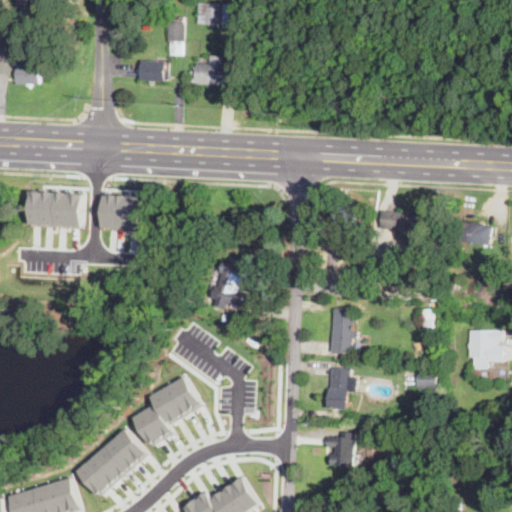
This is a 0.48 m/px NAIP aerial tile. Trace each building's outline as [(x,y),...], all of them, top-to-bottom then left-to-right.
[(51,0),(51,12),(32,13),(32,0),(51,0)] [(231,15),(231,24),(200,23),(200,7),(200,3),(232,4),(231,15)] [(186,39),(185,41),(169,41),(170,21),(186,21),(186,39)] [(19,49),(11,49),(11,40),(19,40),(19,49)] [(224,60),(223,65),(237,66),(236,84),(222,83),(221,85),(197,83),(197,82),(192,81),(193,70),(196,71),(196,67),(198,67),(198,63),(211,64),(212,55),(223,56),(224,60)] [(170,78),(170,79),(167,79),(166,81),(142,80),(143,59),(167,61),(166,71),(171,71),(170,78)] [(42,83),(42,84),(18,84),(18,64),(42,64),(42,83)] [(35,188),(34,222),(85,225),(87,191),(35,188)] [(106,194),(105,226),(144,229),(145,195),(106,194)] [(358,231),(358,235),(340,234),(340,222),(336,222),(336,204),(359,205),(358,231)] [(427,224),(426,233),(383,227),(384,214),(385,210),(428,216),(427,224)] [(493,242),(492,245),(453,239),(456,219),(487,224),(487,225),(495,226),(493,242)] [(243,259),(242,264),(242,265),(245,266),(238,291),(243,293),(239,305),(229,302),(227,308),(217,305),(218,299),(214,298),(215,295),(218,285),(221,286),(225,272),(223,272),(227,259),(231,261),(233,256),(243,259)] [(459,285),(459,287),(451,287),(452,274),(460,275),(459,285)] [(409,281),(409,290),(401,289),(401,288),(401,277),(409,278),(409,281)] [(360,337),(360,338),(355,338),(354,352),(334,351),(336,307),(356,307),(355,331),(360,331),(360,337)] [(437,309),(437,321),(425,321),(425,308),(437,309)] [(500,344),(500,345),(507,344),(507,361),(492,361),(492,357),(491,357),(491,368),(477,368),(477,357),(472,357),(472,348),(471,347),(470,343),(472,342),(472,330),(505,329),(505,341),(500,341),(500,344)] [(358,391),(358,392),(351,392),(349,409),(331,408),(333,367),(353,368),(353,377),(359,377),(358,391)] [(445,375),(445,388),(438,388),(438,394),(423,394),(423,387),(418,387),(419,371),(440,371),(440,372),(445,372),(445,375)] [(137,416),(153,443),(177,430),(172,423),(204,403),(187,375),(155,395),(159,402),(137,416)] [(79,468),(102,494),(151,451),(129,426),(79,468)] [(357,432),(356,444),(356,466),(334,465),(334,453),(337,453),(337,447),(329,446),(330,436),(343,436),(343,432),(357,432)] [(189,505),(193,511),(250,511),(265,503),(246,475),(215,497),(210,489),(189,505)] [(13,494),(18,511),(71,511),(85,508),(75,476),(13,494)] [(0,497),(0,511),(9,511),(5,496),(0,497)] [(462,509),(462,510),(454,510),(454,501),(462,501),(462,509)]
